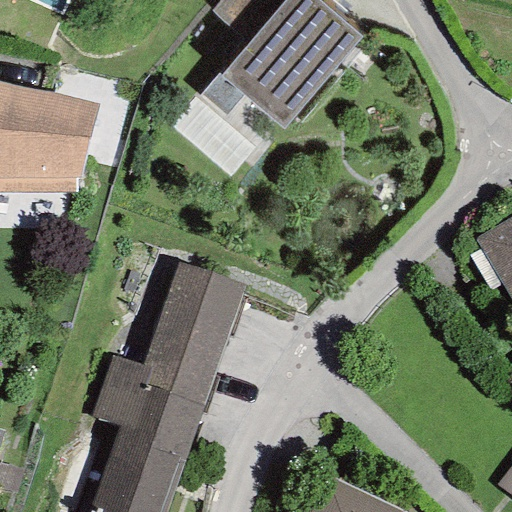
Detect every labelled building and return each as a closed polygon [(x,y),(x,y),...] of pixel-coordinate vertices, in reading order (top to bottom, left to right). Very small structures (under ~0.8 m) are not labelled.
[(259,0),(221,0),(212,12),(248,41),(273,10),(259,0)] [(248,41),(219,76),(243,96),(283,130),(368,32),(330,0),(282,0),(273,10),(248,41)] [(199,95),(225,117),(243,96),(219,76),(216,74),(199,95)] [(0,192),(75,192),(74,179),(79,178),(87,138),(89,138),(97,105),(0,82),(0,192)] [(511,217),(474,239),(511,305),(511,217)] [(203,404),(243,285),(175,263),(140,367),(135,381),(203,404)] [(88,511),(166,511),(203,404),(135,381),(140,367),(112,357),(92,414),(118,424),(88,511)] [(511,466),(496,487),(511,499),(511,466)] [(307,511),(401,511),(324,476),(307,511)]
